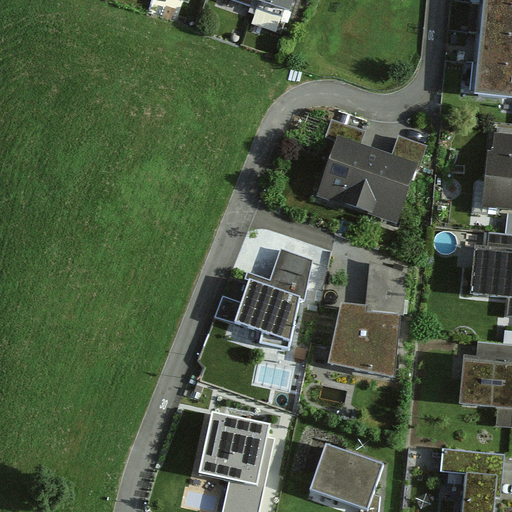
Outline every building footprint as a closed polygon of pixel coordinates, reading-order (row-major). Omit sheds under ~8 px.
[(291,0),(257,0),(257,2),(288,13),(291,0)] [(511,0),(485,0),(485,6),(511,8),(511,0)] [(511,8),(485,6),(482,37),(511,39),(511,8)] [(511,39),(482,37),(479,68),(511,70),(511,39)] [(511,70),(479,68),(475,98),(511,102),(511,70)] [(511,140),(498,139),(496,157),(491,157),(487,207),(511,209),(511,140)] [(415,171),(338,143),(320,193),(397,220),(415,171)] [(511,255),(476,252),(472,295),(511,298),(511,255)] [(300,300),(249,284),(235,326),(286,343),(300,300)] [(365,312),(344,310),(331,367),(393,381),(398,321),(366,317),(365,312)] [(511,368),(467,364),(463,405),(511,410),(511,368)] [(224,510),(232,511),(258,511),(277,423),(213,409),(200,471),(231,477),(224,510)] [(368,511),(383,469),(328,450),(313,494),(364,511),(368,511)] [(465,511),(497,511),(503,460),(444,454),(442,473),(469,476),(465,511)]
